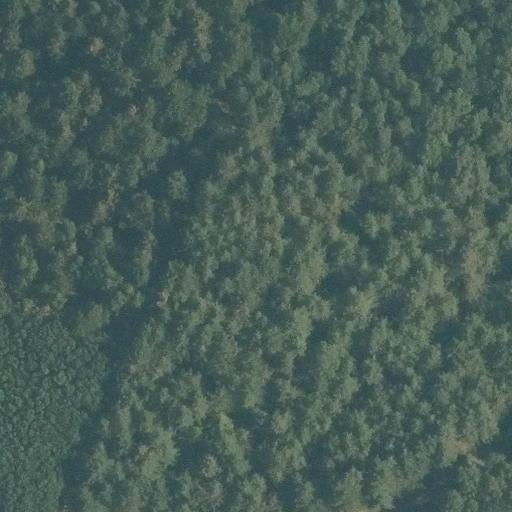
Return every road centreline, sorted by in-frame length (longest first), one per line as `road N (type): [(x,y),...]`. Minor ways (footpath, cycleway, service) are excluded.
road 1 (track): [(69,511),(116,418),(240,114)]
road 2 (track): [(0,93),(156,83),(240,114)]
road 3 (track): [(240,114),(290,0)]
